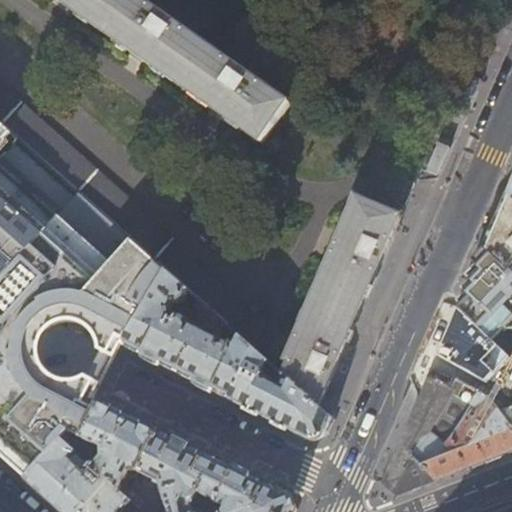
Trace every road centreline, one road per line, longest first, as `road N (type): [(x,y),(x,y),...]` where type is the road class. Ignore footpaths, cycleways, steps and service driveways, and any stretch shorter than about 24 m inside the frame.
road 1 (tertiary): [(340,489),(511,107)]
road 2 (residential): [(112,378),(340,489)]
